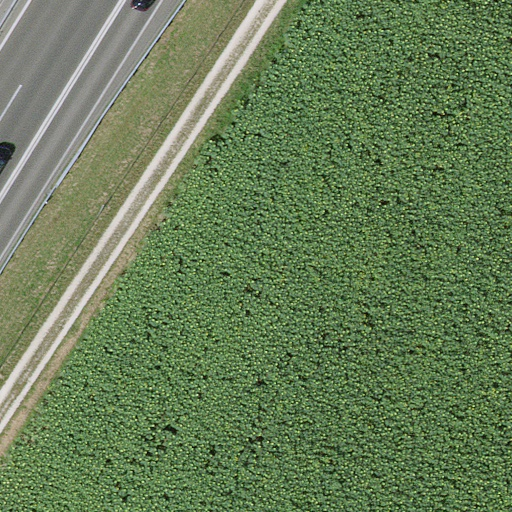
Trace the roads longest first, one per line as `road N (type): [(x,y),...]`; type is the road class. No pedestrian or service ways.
road 1 (track): [(273,0),(0,415)]
road 2 (motorway): [(0,269),(162,0)]
road 3 (motorway): [(0,121),(75,0)]
